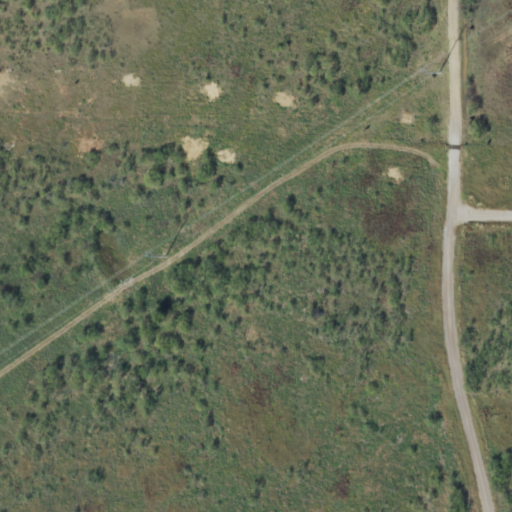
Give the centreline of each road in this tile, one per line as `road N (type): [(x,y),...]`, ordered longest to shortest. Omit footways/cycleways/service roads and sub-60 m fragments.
road 1 (residential): [(441,0),(434,413),(449,434),(460,511)]
road 2 (residential): [(288,511),(388,423),(434,413)]
